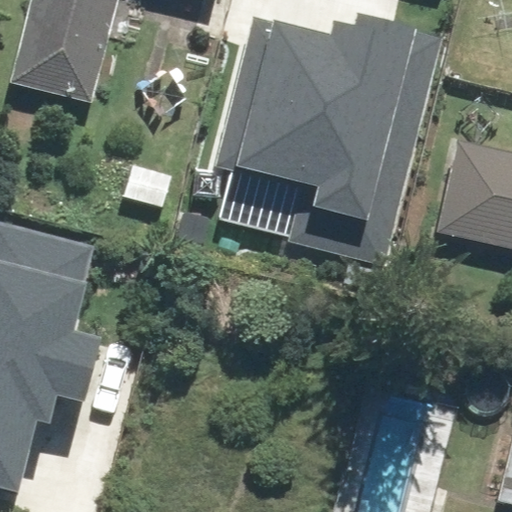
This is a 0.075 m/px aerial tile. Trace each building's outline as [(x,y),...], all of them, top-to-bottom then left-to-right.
[(22,0),(3,83),(85,102),(109,0),(22,0)] [(264,20),(228,159),(286,174),(272,228),(388,258),(445,35),(336,7),(329,36),(264,20)] [(511,164),(448,152),(430,239),(511,255),(511,164)] [(166,169),(124,164),(119,210),(162,214),(166,169)] [(0,486),(20,492),(46,399),(84,409),(105,330),(75,322),(98,241),(0,213),(0,486)] [(511,411),(489,497),(511,502),(511,411)]
